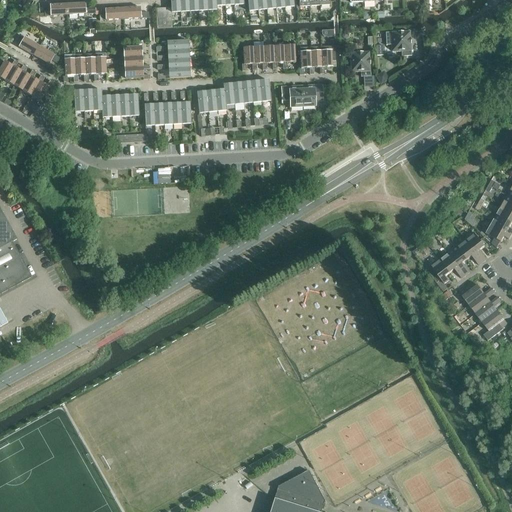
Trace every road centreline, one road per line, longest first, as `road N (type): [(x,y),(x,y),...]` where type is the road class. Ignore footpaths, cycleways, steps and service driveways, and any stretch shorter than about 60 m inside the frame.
road 1 (secondary): [(0,383),(325,196),(511,73)]
road 2 (unclassified): [(35,132),(96,164),(288,153),(347,120)]
road 3 (residential): [(153,86),(340,76),(347,120)]
road 4 (unclassified): [(347,120),(436,62),(443,42),(509,0)]
